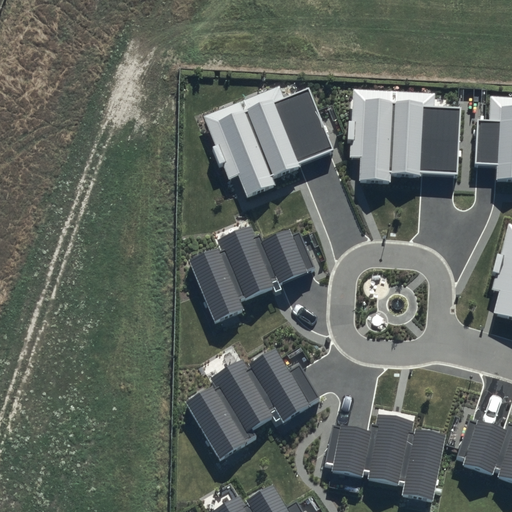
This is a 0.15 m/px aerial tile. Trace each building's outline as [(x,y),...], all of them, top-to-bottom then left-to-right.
[(279,87),(203,116),(228,180),(237,176),(246,198),(275,187),(271,177),(334,153),(309,89),(284,99),(279,87)] [(435,93),(353,88),(349,158),(360,158),(358,182),(391,184),(392,171),(457,175),(461,109),(434,108),(435,93)] [(511,96),(490,95),(488,119),(478,119),(475,163),(498,164),(497,178),(511,178),(511,96)] [(511,223),(508,223),(491,289),(499,292),(494,312),(511,317),(511,223)] [(293,239),(288,228),(257,242),(248,224),(214,239),(217,246),(186,260),(214,321),(244,308),(240,300),(272,286),(275,293),(322,272),(305,233),(293,239)] [(286,370),(272,348),(245,365),(240,358),(207,380),(211,386),(183,404),(219,459),(254,437),(250,432),(277,415),(282,422),(320,398),(297,363),(286,370)] [(433,501),(446,434),(413,428),(415,420),(379,413),(376,425),(372,424),(370,431),(333,424),(326,462),(333,463),(331,471),(404,485),(402,495),(433,501)] [(504,430),(470,419),(457,456),(465,458),(463,464),(511,480),(511,424),(507,423),(504,430)] [(286,505),(272,484),(245,501),(240,494),(211,511),(305,511),(297,498),(286,505)]
